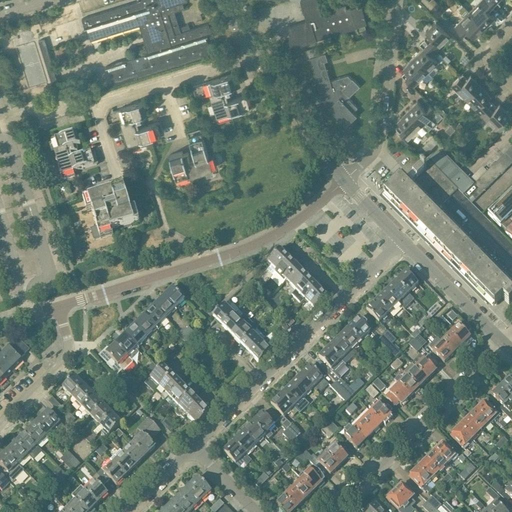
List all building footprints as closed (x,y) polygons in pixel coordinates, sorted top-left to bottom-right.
[(148,53),(132,58),(108,66),(113,84),(211,53),(206,37),(208,36),(209,35),(213,34),(209,23),(190,29),(189,24),(179,27),(174,11),(182,9),(180,2),(184,0),(141,0),(82,19),(85,28),(87,28),(91,40),(139,25),(148,53)] [(365,14),(364,14),(361,4),(347,8),(346,5),(333,8),(334,12),(322,16),(317,0),(257,0),(260,0),(263,0),(279,2),(288,2),(294,3),(298,3),(301,6),(304,14),(306,13),(308,20),(305,21),(289,26),(290,38),(290,48),(357,27),(359,32),(367,30),(365,23),(367,22),(365,15),(365,14)] [(491,14),(495,9),(485,0),(480,0),(469,12),(484,27),(494,17),(491,14)] [(496,1),(497,0),(485,0),(495,9),(500,4),(496,1)] [(445,4),(439,10),(442,13),(448,7),(445,4)] [(462,19),(454,27),(466,38),(471,34),(474,37),(484,27),(469,12),(461,4),(457,8),(462,19)] [(424,39),(436,51),(451,37),(436,22),(425,32),(428,35),(424,39)] [(44,39),(38,41),(55,95),(61,93),(44,39)] [(432,56),(436,51),(424,39),(419,44),(422,47),(413,57),(428,72),(438,62),(432,56)] [(330,81),(325,62),(328,61),(326,53),(310,58),(321,96),(333,92),(330,81)] [(432,76),(428,72),(413,57),(403,67),(406,69),(401,74),(414,87),(422,78),(426,82),(432,76)] [(218,121),(219,121),(217,117),(229,113),(252,106),(248,94),(225,101),(224,96),(233,93),(231,87),(236,86),(232,74),(219,78),(208,81),(212,92),(209,93),(210,94),(217,117),(218,121)] [(451,86),(465,100),(481,85),(471,75),(467,78),(463,74),(461,76),(451,86)] [(349,75),(330,81),(333,92),(339,98),(344,103),(348,98),(360,86),(353,79),(352,79),(349,75)] [(491,95),(481,85),(465,100),(480,115),(492,103),(487,99),(491,95)] [(358,108),(348,98),(344,103),(339,98),(329,108),(347,126),(357,116),(354,112),(358,108)] [(418,100),(408,110),(423,125),(428,131),(443,116),(426,99),(421,103),(418,100)] [(120,121),(121,121),(129,149),(130,148),(129,144),(140,141),(150,138),(163,134),(159,121),(136,128),(135,123),(144,120),(142,115),(147,114),(143,101),(119,109),(123,120),(120,121)] [(492,103),(480,115),(494,130),(510,115),(499,104),(496,107),(492,103)] [(408,140),(423,125),(408,110),(397,121),(401,124),(396,128),(408,140)] [(459,122),(455,127),(459,131),(463,126),(459,122)] [(76,147),(80,145),(75,129),(70,130),(72,135),(53,140),(56,152),(54,152),(54,153),(63,180),(62,176),(74,173),(97,166),(93,153),(70,160),(68,155),(77,152),(76,147)] [(190,175),(212,168),(202,132),(189,136),(196,159),(191,161),(188,152),(183,154),(182,151),(170,155),(177,179),(178,183),(179,183),(178,179),(190,175)] [(398,142),(404,147),(408,143),(403,137),(398,142)] [(437,142),(432,137),(429,140),(434,145),(437,142)] [(428,161),(406,183),(405,184),(402,181),(400,179),(383,197),(490,305),(500,295),(510,305),(511,302),(511,275),(443,207),(451,198),(458,192),(461,195),(464,197),(467,200),(470,203),(471,205),(475,202),(466,193),(471,189),(475,185),(479,180),(483,176),(486,174),(487,173),(482,168),(469,181),(439,150),(428,161)] [(509,168),(511,165),(511,162),(505,155),(501,159),(509,168)] [(501,159),(496,164),(505,172),(509,168),(501,159)] [(501,177),(505,172),(496,164),(492,168),(501,177)] [(492,168),(488,172),(496,181),(501,177),(492,168)] [(492,185),(496,181),(488,172),(487,173),(486,174),(483,176),(492,185)] [(483,176),(479,180),(488,189),(492,185),(483,176)] [(483,193),(488,189),(479,180),(475,185),(483,193)] [(101,197),(101,196),(101,195),(100,196),(88,200),(87,200),(84,201),(85,202),(88,200),(97,228),(90,230),(94,241),(113,235),(112,231),(139,223),(138,222),(134,223),(122,185),(123,189),(107,194),(107,193),(106,194),(106,195),(107,195),(108,199),(102,201),(101,197)] [(475,185),(471,189),(479,197),(483,193),(475,185)] [(511,189),(511,188),(506,192),(508,195),(487,216),(511,240),(511,189)] [(475,202),(479,197),(471,189),(466,193),(475,202)] [(461,195),(458,192),(451,198),(454,201),(461,195)] [(461,195),(454,201),(457,204),(464,197),(461,195)] [(467,200),(464,197),(457,204),(460,207),(467,200)] [(470,203),(467,200),(460,207),(463,210),(470,203)] [(473,206),(470,203),(463,210),(466,213),(473,206)] [(476,209),(473,206),(466,213),(469,216),(476,209)] [(478,212),(476,209),(469,216),(472,219),(478,212)] [(482,215),(478,212),(472,219),(475,222),(482,215)] [(484,218),(482,215),(475,222),(478,225),(484,218)] [(487,221),(484,218),(478,225),(481,228),(487,221)] [(490,224),(487,221),(481,228),(483,231),(490,224)] [(493,227),(490,224),(483,231),(486,234),(493,227)] [(224,230),(228,242),(237,239),(234,227),(224,230)] [(496,230),(493,227),(486,234),(489,237),(496,230)] [(499,233),(496,230),(489,237),(492,240),(499,233)] [(502,236),(499,233),(492,240),(495,243),(502,236)] [(505,239),(502,236),(495,243),(498,246),(505,239)] [(508,242),(505,239),(498,246),(501,249),(508,242)] [(511,245),(508,242),(501,249),(504,252),(511,245)] [(273,277),(290,260),(280,250),(268,263),(272,267),(267,271),(273,277)] [(282,286),(286,282),(299,269),(290,260),(273,277),(282,286)] [(295,291),(309,278),(299,269),(286,282),(295,291)] [(396,282),(409,295),(419,285),(406,273),(396,282)] [(300,305),(305,301),(318,288),(309,278),(295,291),(291,296),(300,305)] [(413,299),(409,295),(396,282),(386,292),(399,305),(403,309),(413,299)] [(173,288),(163,298),(176,311),(185,301),(173,288)] [(314,311),(327,298),(318,288),(305,301),(314,311)] [(399,305),(386,292),(377,301),(389,314),(399,305)] [(166,320),(176,311),(163,298),(153,307),(166,320)] [(228,301),(212,317),(222,327),(238,311),(228,301)] [(389,314),(377,301),(367,311),(379,324),(389,314)] [(442,309),(437,304),(427,314),(432,318),(442,309)] [(153,307),(144,317),(157,330),(159,332),(168,322),(166,320),(153,307)] [(238,311),(222,327),(231,336),(248,320),(244,316),(244,317),(238,311)] [(147,339),(157,330),(144,317),(134,326),(147,339)] [(441,317),(437,321),(441,326),(445,322),(441,317)] [(290,328),(294,323),(289,318),(284,322),(290,328)] [(424,318),(418,324),(422,328),(428,322),(424,318)] [(358,319),(348,330),(361,342),(371,332),(358,319)] [(248,320),(231,336),(241,346),(256,330),(257,329),(248,320)] [(437,321),(433,325),(438,329),(441,326),(437,321)] [(441,326),(450,335),(462,347),(471,338),(467,334),(471,330),(463,323),(459,327),(459,326),(454,331),(445,322),(441,326)] [(137,348),(147,339),(134,326),(125,336),(137,348)] [(187,342),(195,335),(188,328),(180,335),(187,342)] [(256,330),(241,346),(250,355),(266,340),(256,330)] [(351,352),(361,342),(348,330),(339,339),(351,352)] [(411,337),(414,340),(419,336),(421,334),(417,330),(411,337)] [(387,332),(383,336),(392,345),(396,341),(387,332)] [(453,355),(462,347),(450,335),(441,343),(453,355)] [(137,348),(125,336),(115,344),(128,357),(132,361),(139,354),(138,352),(139,350),(137,348)] [(400,354),(392,345),(383,336),(378,341),(395,359),(400,354)] [(414,340),(414,341),(422,349),(427,344),(419,336),(414,340)] [(250,355),(259,365),(276,348),(267,339),(266,340),(250,355)] [(339,339),(329,349),(341,361),(351,352),(339,339)] [(422,349),(414,341),(409,345),(417,353),(422,349)] [(444,364),(453,355),(441,343),(432,352),(444,364)] [(23,362),(20,360),(26,355),(16,344),(10,350),(8,348),(0,356),(0,357),(14,371),(23,362)] [(134,363),(128,357),(115,344),(106,354),(111,360),(107,365),(118,376),(123,371),(124,372),(134,363)] [(346,366),(341,361),(329,349),(319,358),(324,364),(320,368),(335,383),(350,399),(355,394),(336,375),(346,366)] [(412,364),(416,368),(428,380),(437,372),(421,356),(412,364)] [(0,374),(5,380),(14,371),(0,357),(0,374)] [(379,372),(384,368),(380,364),(376,369),(379,372)] [(396,372),(399,368),(394,364),(391,367),(396,372)] [(159,389),(172,376),(163,366),(150,379),(159,389)] [(310,367),(301,376),(313,389),(319,395),(328,386),(310,367)] [(419,389),(428,380),(416,368),(407,376),(419,389)] [(62,389),(72,399),(85,386),(75,376),(62,389)] [(166,401),(182,385),(172,376),(159,389),(155,393),(165,402),(166,401)] [(303,399),(313,389),(301,376),(291,386),(303,399)] [(399,385),(411,397),(419,389),(407,376),(403,381),(399,377),(394,381),(399,385)] [(511,398),(511,378),(511,379),(511,380),(510,379),(501,387),(511,398)] [(386,388),(378,380),(373,385),(381,393),(386,388)] [(330,388),(346,403),(350,399),(335,383),(330,388)] [(175,411),(191,395),(182,385),(166,401),(175,411)] [(402,406),(411,397),(399,385),(390,394),(402,406)] [(94,396),(85,386),(72,399),(81,408),(94,396)] [(291,386),(281,396),(298,413),(302,409),(298,404),(303,399),(291,386)] [(374,399),(379,395),(371,386),(366,391),(374,399)] [(505,410),(511,403),(511,398),(501,387),(492,396),(505,410)] [(187,417),(200,404),(191,395),(175,411),(174,411),(174,414),(177,417),(180,417),(184,421),(187,417)] [(90,418),(103,405),(94,396),(81,408),(90,418)] [(271,406),(283,418),(289,412),(294,417),(298,413),(281,396),(271,406)] [(52,398),(48,403),(56,411),(60,407),(52,398)] [(476,410),(477,411),(489,424),(490,424),(493,420),(495,421),(500,417),(494,411),(493,411),(485,403),(481,407),(480,406),(476,410)] [(197,427),(210,414),(200,404),(187,417),(197,427)] [(380,404),(371,412),(383,424),(392,416),(380,404)] [(103,405),(90,418),(100,427),(112,414),(103,405)] [(351,416),(354,412),(350,408),(346,411),(351,416)] [(330,419),(336,413),(332,409),(327,415),(330,419)] [(472,414),(473,415),(468,420),(482,434),(486,430),(485,428),(489,424),(477,411),(476,410),(472,414)] [(65,438),(69,433),(48,411),(34,425),(46,438),(56,428),(65,438)] [(383,424),(371,412),(362,421),(374,433),(379,428),(383,424)] [(67,422),(72,417),(68,413),(63,418),(67,422)] [(103,430),(109,437),(122,424),(112,414),(100,427),(93,433),(97,436),(103,430)] [(253,424),(265,436),(273,428),(275,427),(263,414),(253,424)] [(75,421),(72,417),(67,422),(70,426),(75,421)] [(351,426),(366,441),(374,433),(362,421),(359,418),(351,426)] [(150,442),(160,432),(148,420),(138,430),(143,435),(133,445),(146,457),(156,447),(150,442)] [(482,434),(468,420),(464,424),(463,423),(459,427),(460,428),(472,441),(476,437),(478,438),(482,434)] [(326,427),(334,435),(339,431),(331,422),(326,427)] [(243,433),(256,446),(265,436),(253,424),(243,433)] [(37,447),(46,438),(34,425),(24,435),(37,447)] [(366,441),(351,426),(350,425),(344,430),(348,434),(345,438),(357,450),(366,441)] [(287,431),(296,440),(301,435),(292,426),(287,431)] [(326,427),(321,432),(329,440),(334,435),(326,427)] [(468,445),(472,441),(460,428),(459,427),(455,431),(456,432),(451,436),(460,445),(459,446),(465,451),(470,446),(468,445)] [(85,441),(93,433),(89,429),(81,437),(85,441)] [(115,434),(120,439),(123,436),(118,431),(115,434)] [(292,444),(296,449),(301,444),(296,440),(287,431),(283,435),(292,444)] [(85,441),(89,445),(97,437),(97,436),(93,433),(85,441)] [(246,456),(256,446),(243,433),(233,443),(246,456)] [(27,457),(37,447),(24,435),(15,444),(27,457)] [(487,446),(491,442),(486,438),(483,442),(487,446)] [(506,444),(508,443),(504,438),(495,447),(499,451),(506,444)] [(252,462),(246,456),(233,443),(223,453),(236,465),(241,460),(247,466),(252,462)] [(18,466),(27,457),(15,444),(5,453),(18,466)] [(444,444),(440,448),(438,447),(434,451),(448,465),(451,461),(453,463),(458,457),(453,452),(452,452),(444,444)] [(136,467),(146,457),(133,445),(123,454),(136,467)] [(104,454),(107,451),(103,446),(99,449),(104,454)] [(336,446),(327,455),(339,467),(348,458),(336,446)] [(99,449),(95,453),(100,458),(104,454),(99,449)] [(111,461),(126,476),(136,467),(123,454),(120,451),(110,460),(111,461)] [(443,469),(448,465),(434,451),(430,455),(431,456),(427,461),(441,475),(445,471),(443,469)] [(330,476),(339,467),(327,455),(325,452),(316,461),(330,476)] [(0,466),(9,475),(18,466),(5,453),(0,458),(0,466)] [(72,457),(68,453),(65,456),(60,461),(64,465),(72,457)] [(300,453),(296,457),(304,465),(308,461),(300,453)] [(498,460),(494,456),(489,461),(493,465),(498,460)] [(76,461),(72,457),(64,465),(68,469),(76,461)] [(80,465),(76,461),(68,469),(72,473),(80,465)] [(106,484),(110,480),(116,486),(126,476),(111,461),(97,475),(106,484)] [(282,466),(278,461),(274,465),(279,469),(282,466)] [(427,461),(422,465),(421,464),(417,468),(430,482),(431,482),(435,477),(436,479),(441,475),(427,461)] [(466,479),(475,469),(471,465),(461,475),(466,479)] [(287,466),(282,471),(286,475),(291,470),(287,466)] [(430,482),(417,468),(413,472),(414,473),(409,478),(418,486),(417,487),(423,492),(429,486),(428,484),(430,482)] [(299,477),(302,480),(314,492),(325,482),(313,470),(306,477),(303,473),(299,477)] [(259,489),(269,479),(264,474),(254,484),(259,489)] [(102,488),(106,484),(97,475),(93,479),(96,482),(86,492),(98,504),(108,494),(102,488)] [(72,486),(76,482),(71,477),(67,481),(72,486)] [(198,478),(188,488),(202,502),(212,492),(198,478)] [(56,479),(53,482),(58,487),(61,484),(56,479)] [(305,501),(314,492),(302,480),(293,489),(305,501)] [(267,488),(271,493),(279,485),(274,481),(267,488)] [(49,486),(54,491),(58,487),(53,482),(49,486)] [(492,488),(500,496),(504,492),(496,484),(492,488)] [(403,485),(399,488),(398,487),(394,491),(411,509),(415,504),(411,500),(414,497),(403,485)] [(511,500),(511,486),(505,493),(504,492),(500,496),(506,502),(510,499),(511,500)] [(76,501),(86,511),(90,511),(98,504),(86,492),(81,487),(72,497),(76,501)] [(283,495),(297,509),(305,501),(293,489),(292,487),(283,495)] [(193,511),(202,502),(188,488),(179,497),(193,511)] [(494,502),(498,498),(490,490),(486,494),(494,502)] [(407,511),(411,509),(394,491),(390,495),(391,496),(387,500),(398,511),(399,511),(402,509),(405,511),(407,511)] [(57,501),(60,498),(55,493),(52,496),(57,501)] [(293,511),(297,509),(283,495),(278,500),(280,502),(271,510),(273,511),(293,511)] [(179,497),(170,506),(175,511),(191,511),(193,511),(179,497)] [(495,504),(488,511),(505,511),(500,507),(504,504),(498,498),(494,502),(495,504)] [(429,504),(436,511),(440,508),(432,500),(429,504)] [(67,511),(86,511),(76,501),(66,511),(67,511)] [(217,511),(224,505),(220,501),(210,510),(211,511),(217,511)] [(454,511),(445,503),(441,508),(444,511),(454,511)]
